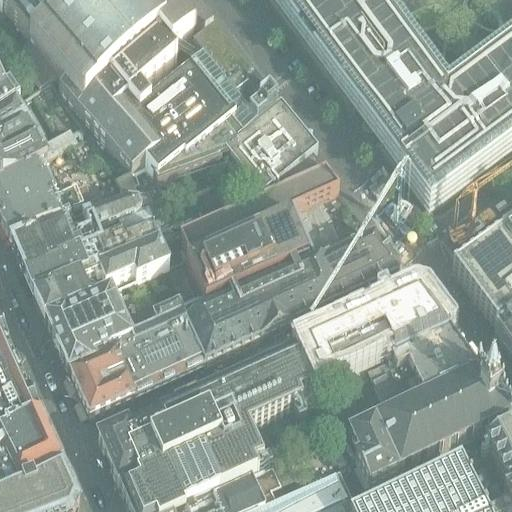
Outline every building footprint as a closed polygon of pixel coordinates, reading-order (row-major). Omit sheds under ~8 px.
[(197,51),(196,50),(189,56),(185,51),(213,27),(190,0),(0,0),(0,11),(18,34),(30,48),(23,54),(12,63),(39,94),(56,83),(62,90),(58,95),(129,180),(131,182),(144,171),(153,183),(152,183),(156,193),(166,190),(170,202),(187,195),(189,201),(233,185),(226,168),(229,167),(260,206),(323,179),(312,164),(316,160),(279,114),(275,118),(241,76),(232,64),(214,41),(198,53),(197,51)] [(511,0),(267,0),(351,113),(376,147),(402,182),(410,193),(428,217),(511,154),(511,0)] [(23,54),(10,39),(0,47),(0,52),(10,64),(12,63),(23,54)] [(36,145),(16,110),(19,108),(9,91),(5,94),(0,97),(0,188),(44,168),(77,150),(77,149),(88,143),(83,134),(72,140),(69,136),(46,150),(48,154),(43,158),(35,146),(36,145)] [(83,211),(76,193),(56,204),(48,186),(53,183),(44,168),(0,188),(0,228),(0,229),(8,243),(7,243),(9,246),(9,245),(11,250),(37,240),(35,235),(70,221),(68,217),(83,211)] [(313,266),(292,218),(337,198),(338,198),(324,179),(179,243),(188,264),(195,261),(196,266),(184,271),(202,310),(204,313),(313,266)] [(58,267),(123,240),(126,246),(165,229),(158,210),(151,209),(148,203),(147,200),(142,199),(126,205),(82,222),(88,239),(73,245),(66,227),(37,240),(11,250),(12,252),(25,282),(36,277),(37,279),(59,270),(58,267)] [(156,248),(158,247),(158,248),(198,231),(192,217),(185,220),(165,229),(126,246),(123,240),(58,267),(59,270),(37,279),(36,277),(25,282),(32,299),(33,302),(156,248)] [(511,318),(511,231),(483,253),(483,254),(471,263),(470,262),(451,276),(493,333),(511,318)] [(354,304),(397,284),(399,273),(386,258),(374,243),(373,244),(335,261),(326,265),(315,270),(313,266),(204,313),(202,310),(182,319),(180,320),(184,329),(204,373),(260,347),(297,330),(354,304)] [(104,295),(133,282),(135,287),(170,273),(158,247),(156,248),(33,302),(45,327),(91,306),(83,289),(93,284),(96,289),(100,286),(104,295)] [(130,340),(110,298),(91,306),(45,327),(46,330),(54,348),(55,350),(57,354),(59,358),(58,358),(59,360),(67,378),(68,381),(69,381),(184,329),(180,320),(182,319),(178,310),(151,322),(155,331),(133,341),(130,340)] [(313,347),(292,357),(311,400),(312,399),(309,392),(317,388),(381,358),(386,369),(450,341),(419,299),(405,306),(392,312),(379,318),(366,324),(366,323),(353,329),(353,330),(340,336),(340,335),(338,336),(328,341),(327,341),(327,342),(314,348),(313,347)] [(511,318),(493,333),(495,335),(495,336),(504,348),(503,348),(511,359),(511,318)] [(184,329),(69,381),(88,425),(204,373),(184,329)] [(8,355),(7,353),(6,353),(0,339),(0,502),(60,473),(38,424),(27,399),(7,355),(8,355)] [(386,369),(367,378),(386,420),(478,378),(450,341),(386,369)] [(139,483),(117,492),(124,509),(125,511),(204,511),(261,486),(258,482),(254,473),(263,469),(248,437),(286,419),(304,460),(320,453),(299,405),(311,400),(292,357),(277,364),(260,372),(192,403),(159,417),(157,417),(167,439),(127,457),(139,483)] [(386,420),(347,439),(358,462),(354,464),(368,492),(493,432),(493,431),(508,424),(510,423),(511,422),(509,419),(478,378),(386,420)] [(103,441),(98,445),(117,492),(139,483),(127,457),(167,439),(157,417),(103,441)] [(277,431),(270,435),(273,442),(280,439),(277,431)] [(270,511),(511,511),(511,435),(483,450),(484,452),(508,501),(501,503),(505,511),(504,511),(478,511),(473,501),(489,494),(474,465),(374,511),(355,511),(340,480),(286,506),(270,511)] [(261,486),(204,511),(270,511),(286,506),(281,494),(297,486),(288,468),(258,482),(261,486)] [(0,511),(78,511),(61,474),(61,475),(60,473),(0,502),(0,511)]
